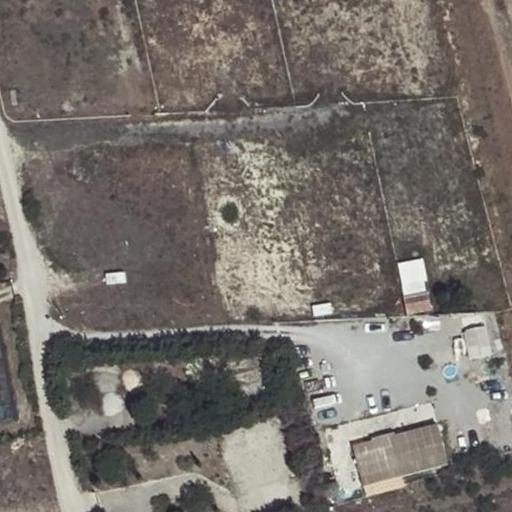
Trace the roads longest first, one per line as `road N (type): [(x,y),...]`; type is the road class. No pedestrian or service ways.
road 1 (track): [(511,231),(457,0)]
road 2 (unclassified): [(39,341),(273,328)]
road 3 (unclassified): [(0,137),(39,341)]
road 4 (unclassified): [(39,341),(48,422),(71,511)]
